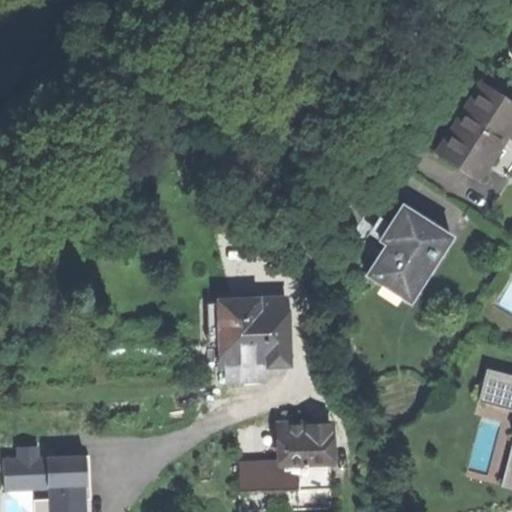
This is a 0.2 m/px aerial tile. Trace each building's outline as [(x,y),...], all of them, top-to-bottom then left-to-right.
[(505,146),(511,134),(511,104),(482,85),(462,115),(437,154),(481,183),(505,146)] [(385,278),(416,298),(454,239),(404,208),(393,226),(382,243),(388,247),(369,277),(381,285),(385,278)] [(267,364),(288,363),(286,333),(285,298),(250,299),(219,301),(221,365),(224,365),(267,364)] [(267,364),(224,365),(224,382),(268,380),(267,364)] [(511,377),(491,371),(482,403),(511,411),(511,377)] [(284,459),(285,489),(329,487),(327,424),(282,426),(284,459)] [(239,446),(277,444),(276,427),(238,428),(239,446)] [(278,459),(277,444),(239,446),(240,461),(278,459)] [(15,458),(2,458),(3,491),(47,489),(48,499),(32,500),(32,511),(85,511),(83,451),(38,453),(38,445),(15,446),(15,458)] [(284,459),(278,459),(240,461),(238,461),(240,491),(285,489),(284,459)]
